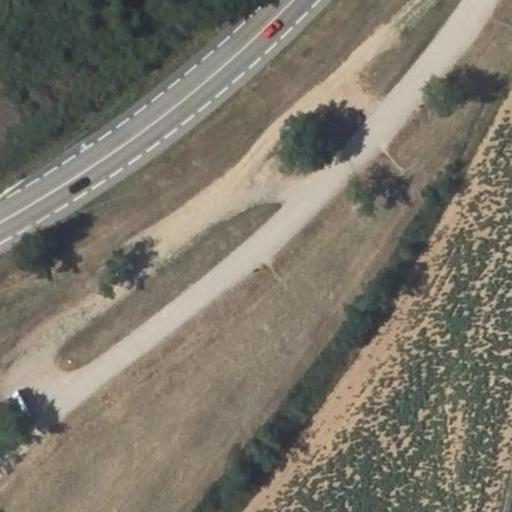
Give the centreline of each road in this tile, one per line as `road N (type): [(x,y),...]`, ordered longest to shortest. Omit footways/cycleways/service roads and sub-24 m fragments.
road 1 (track): [(0,465),(46,417),(352,163),(488,0)]
road 2 (primary): [(290,0),(126,144),(0,222)]
